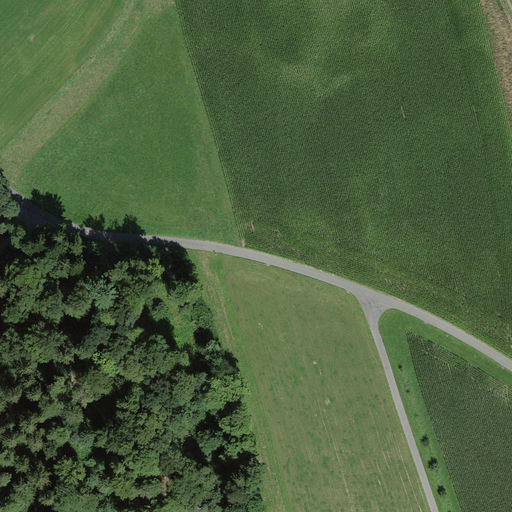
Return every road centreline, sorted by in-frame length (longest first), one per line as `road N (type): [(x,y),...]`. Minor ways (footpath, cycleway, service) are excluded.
road 1 (unclassified): [(0,171),(36,210),(85,227),(267,258),(475,340),(511,363)]
road 2 (track): [(433,511),(370,318),(371,297)]
